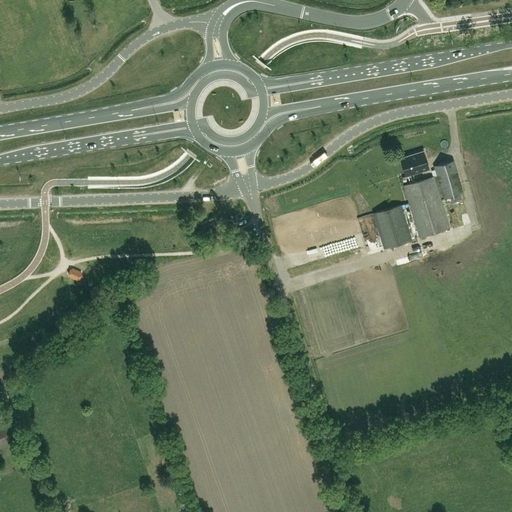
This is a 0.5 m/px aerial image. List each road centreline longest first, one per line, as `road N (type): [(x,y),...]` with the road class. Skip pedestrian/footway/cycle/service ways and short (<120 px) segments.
road 1 (unclassified): [(351,511),(248,188)]
road 2 (unclassified): [(248,188),(312,165),(380,118),(511,94)]
road 3 (unclassified): [(0,203),(248,188)]
road 4 (unclassified): [(0,108),(86,88),(164,28),(214,24)]
road 5 (primary): [(308,108),(511,74)]
road 6 (primary): [(511,43),(323,78)]
road 7 (track): [(280,287),(439,240)]
road 8 (tertiary): [(257,0),(359,22),(403,3)]
road 9 (primary): [(0,160),(140,134)]
road 10 (primary): [(131,109),(0,129)]
road 11 (residential): [(511,16),(429,28),(403,3)]
